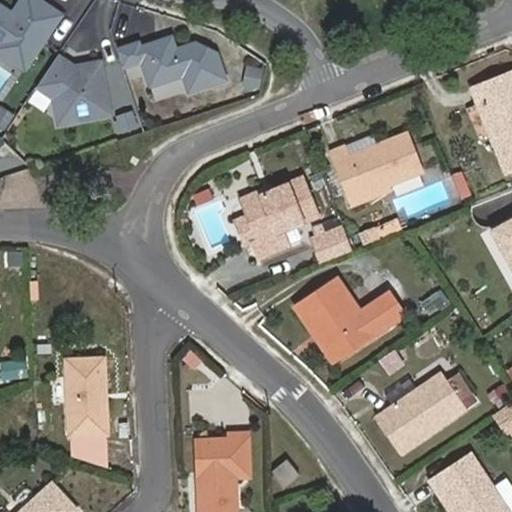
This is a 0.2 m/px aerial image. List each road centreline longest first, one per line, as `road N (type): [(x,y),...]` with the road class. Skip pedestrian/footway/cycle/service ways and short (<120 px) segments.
road 1 (residential): [(383,511),(328,433),(149,279)]
road 2 (residential): [(126,257),(142,208),(172,162),(333,92)]
road 3 (residential): [(149,279),(159,494),(149,511)]
road 4 (residential): [(333,92),(511,24)]
road 5 (residential): [(245,0),(301,29),(333,92)]
road 6 (residential): [(0,226),(26,224),(126,257)]
